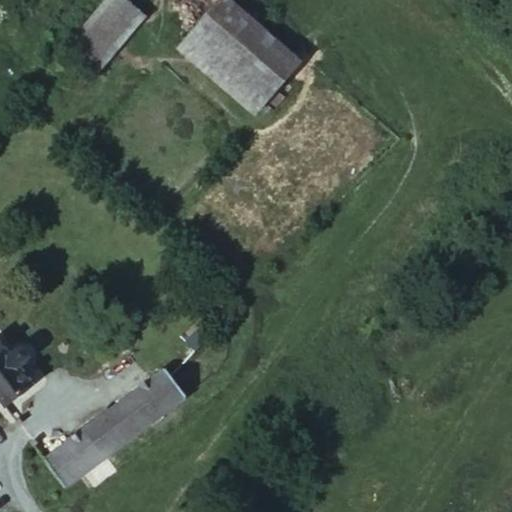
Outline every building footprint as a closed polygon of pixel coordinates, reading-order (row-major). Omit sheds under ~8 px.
[(146,17),(126,0),(106,0),(66,47),(97,74),(146,17)] [(301,61),(229,0),(220,0),(191,34),(268,100),(301,61)] [(268,100),(191,34),(178,49),(255,115),(268,100)] [(0,400),(5,407),(33,386),(19,367),(26,361),(30,357),(28,351),(25,348),(12,328),(0,335),(0,400)] [(196,351),(206,341),(196,332),(186,343),(196,351)] [(165,370),(44,460),(64,487),(185,397),(165,370)]
